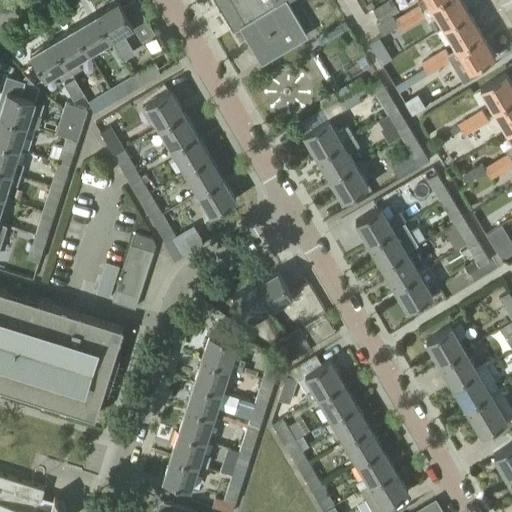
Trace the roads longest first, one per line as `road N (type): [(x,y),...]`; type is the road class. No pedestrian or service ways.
road 1 (residential): [(104,511),(175,271),(290,211)]
road 2 (residential): [(470,511),(290,211)]
road 3 (residential): [(290,211),(165,0)]
